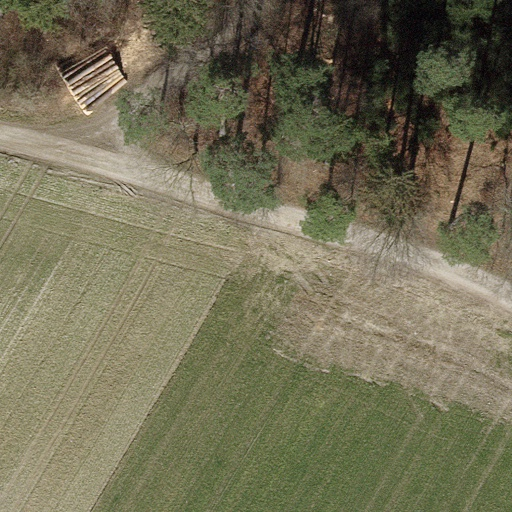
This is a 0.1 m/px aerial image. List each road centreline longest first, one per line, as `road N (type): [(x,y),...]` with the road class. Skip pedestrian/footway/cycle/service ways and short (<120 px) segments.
road 1 (track): [(0,136),(389,235),(511,295)]
road 2 (track): [(252,0),(147,94),(48,149)]
